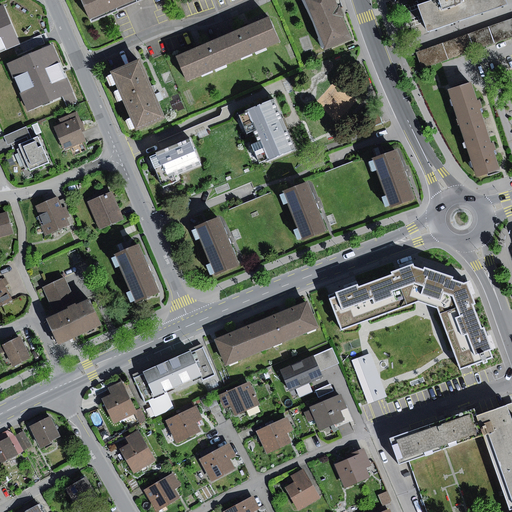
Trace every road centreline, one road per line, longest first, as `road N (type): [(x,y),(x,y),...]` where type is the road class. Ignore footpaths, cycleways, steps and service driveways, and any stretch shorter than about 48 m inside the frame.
road 1 (secondary): [(436,227),(190,324)]
road 2 (residential): [(358,0),(448,197)]
road 3 (residential): [(399,511),(365,433),(256,482)]
road 4 (residential): [(255,0),(79,65)]
road 5 (residential): [(118,156),(190,324)]
road 6 (secondary): [(190,324),(65,382)]
road 7 (residential): [(4,197),(118,156)]
